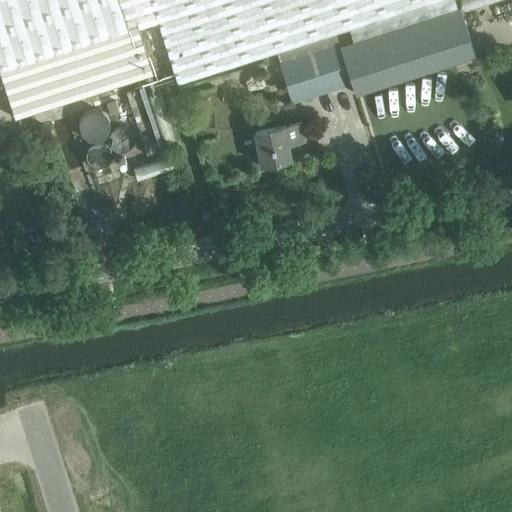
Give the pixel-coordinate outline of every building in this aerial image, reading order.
[(0,0),(0,71),(15,117),(152,73),(137,25),(157,19),(151,0),(0,0)] [(277,50),(337,32),(350,27),(433,0),(151,0),(157,19),(178,81),(277,50)] [(454,0),(433,0),(350,27),(354,39),(340,43),(352,83),(355,93),(475,54),(459,6),(457,7),(454,0)] [(352,83),(340,43),(337,32),(277,50),(293,101),(298,100),(352,83)] [(301,122),(255,131),(261,163),(291,157),(288,142),(305,139),(301,122)]
